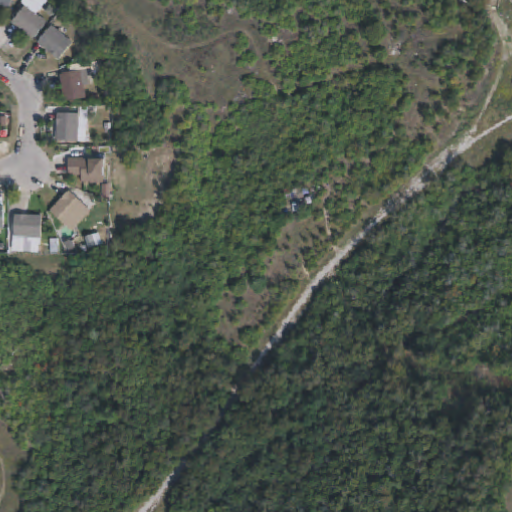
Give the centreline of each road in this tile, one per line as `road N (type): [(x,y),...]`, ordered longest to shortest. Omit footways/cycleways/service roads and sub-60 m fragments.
road 1 (residential): [(148,511),(176,486),(235,387),(334,263),(402,193),(511,106)]
road 2 (residential): [(0,169),(25,162),(30,129),(25,88),(0,69)]
